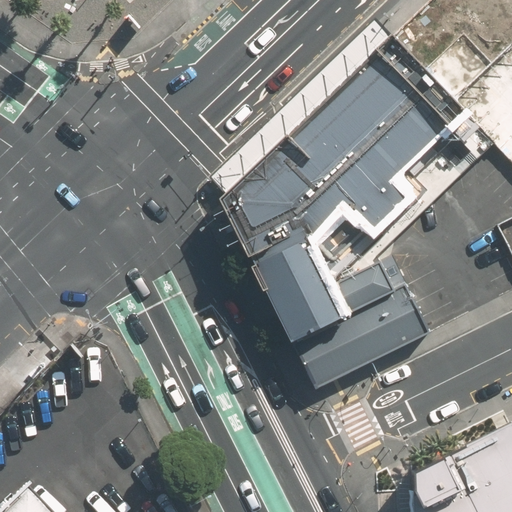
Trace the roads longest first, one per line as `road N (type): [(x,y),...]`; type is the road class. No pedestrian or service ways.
road 1 (primary): [(257,511),(100,188)]
road 2 (primary): [(100,188),(197,258),(301,452)]
road 3 (secondary): [(100,188),(293,0)]
road 4 (residential): [(301,452),(511,348)]
road 5 (primary): [(0,279),(100,188)]
road 6 (secondary): [(0,112),(100,188)]
